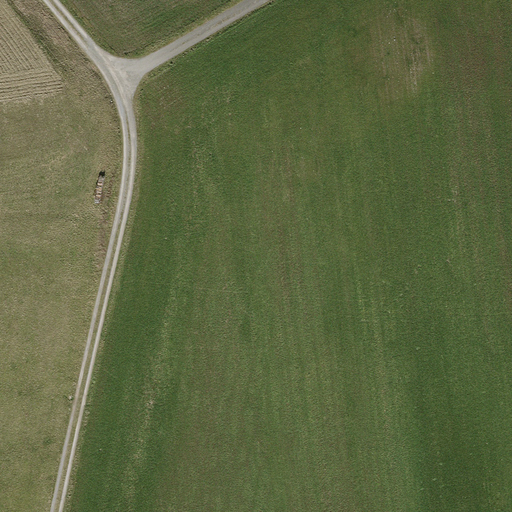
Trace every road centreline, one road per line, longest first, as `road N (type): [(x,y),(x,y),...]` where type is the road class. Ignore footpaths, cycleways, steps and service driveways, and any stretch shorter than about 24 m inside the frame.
road 1 (track): [(52,0),(120,81),(139,122),(138,173),(65,511)]
road 2 (track): [(120,81),(259,0)]
